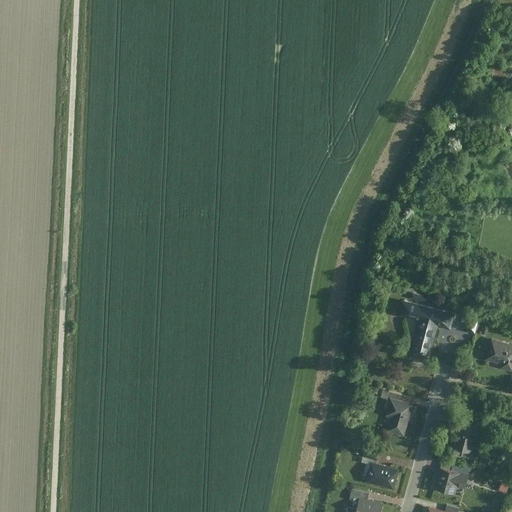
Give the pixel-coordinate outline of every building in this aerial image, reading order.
[(427,300),(428,296),(413,292),(412,296),(427,300)] [(431,354),(440,316),(420,311),(411,349),(431,354)] [(511,369),(511,344),(491,338),(484,360),(501,364),(500,368),(511,372),(511,369)] [(412,403),(390,398),(385,415),(390,416),(386,431),(404,436),(412,403)] [(471,454),(475,433),(456,430),(452,450),(471,454)] [(379,453),(364,449),(363,457),(377,460),(379,453)] [(393,488),(397,471),(371,464),(366,481),(393,488)] [(465,467),(453,464),(452,470),(464,473),(465,467)] [(452,470),(436,466),(430,490),(455,496),(457,488),(464,489),(467,475),(464,473),(452,470)] [(367,493),(352,490),(350,498),(358,499),(366,501),(367,493)] [(380,511),(382,504),(366,501),(358,499),(355,511),(380,511)]
